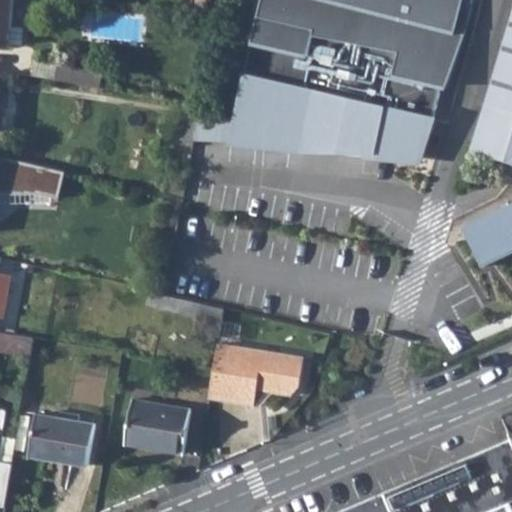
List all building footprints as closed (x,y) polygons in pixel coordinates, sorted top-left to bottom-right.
[(13,0),(0,0),(0,44),(10,46),(10,44),(23,45),(24,27),(12,26),(13,0)] [(207,0),(192,0),(191,10),(206,12),(207,0)] [(262,0),(252,45),(229,143),(301,151),(312,102),(322,104),(318,124),(366,136),(365,150),(396,153),(399,143),(426,150),(437,119),(434,118),(442,85),(447,86),(465,32),(456,30),(463,0),(262,0)] [(511,16),(487,102),(511,109),(511,16)] [(59,61),(56,79),(101,87),(104,69),(59,61)] [(203,104),(187,102),(178,142),(195,145),(203,104)] [(511,109),(487,102),(472,153),(511,164),(511,109)] [(511,207),(464,230),(483,269),(511,255),(511,207)] [(148,304),(202,316),(206,302),(163,293),(151,290),(148,304)] [(206,302),(202,316),(214,319),(211,334),(219,335),(225,306),(206,302)] [(0,330),(0,347),(32,353),(35,336),(0,330)] [(220,341),(210,395),(253,402),(254,391),(269,393),(273,389),(292,393),(301,384),(307,355),(220,341)] [(137,398),(128,441),(187,453),(195,409),(137,398)] [(0,502),(7,504),(14,464),(0,460),(0,442),(5,410),(0,408),(0,502)] [(36,411),(30,454),(90,462),(96,421),(36,411)] [(511,511),(511,445),(509,440),(336,511),(511,511)]
